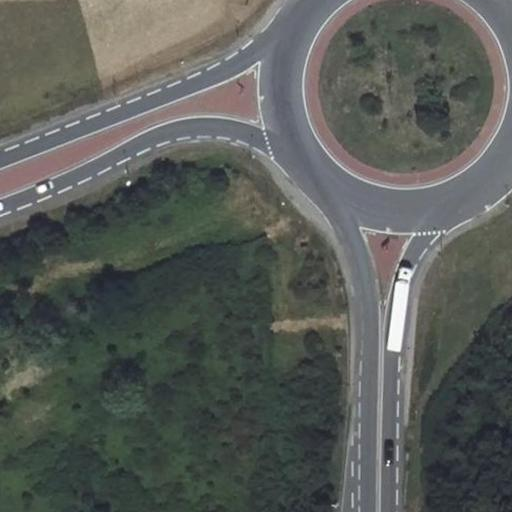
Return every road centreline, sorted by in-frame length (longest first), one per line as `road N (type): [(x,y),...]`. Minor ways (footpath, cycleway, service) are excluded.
road 1 (tertiary): [(393,511),(394,331),(407,273),(446,204)]
road 2 (secondary): [(0,211),(185,130),(218,128),(293,144)]
road 3 (secondary): [(284,47),(0,163)]
road 4 (tertiary): [(327,184),(360,249),(372,330),(369,471)]
road 5 (secondary): [(327,184),(384,209),(446,204)]
